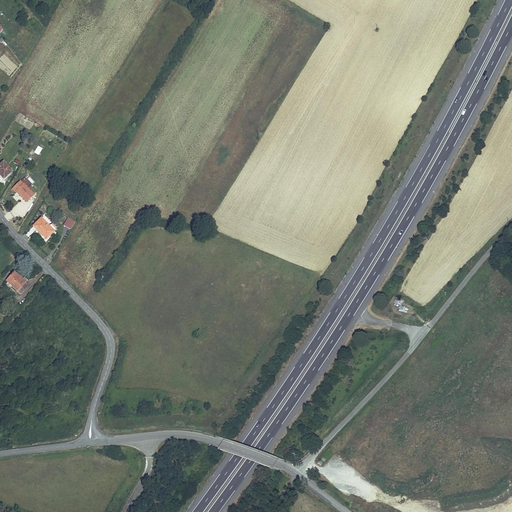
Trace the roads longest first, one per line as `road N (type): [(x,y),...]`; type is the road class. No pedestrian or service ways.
road 1 (motorway): [(510,0),(351,287),(197,511)]
road 2 (motorway): [(212,511),(368,284),(511,24)]
road 3 (unclassified): [(511,228),(296,473)]
road 4 (tertiary): [(0,214),(106,329),(111,351),(92,415)]
road 5 (tertiary): [(296,473),(196,436),(98,441)]
